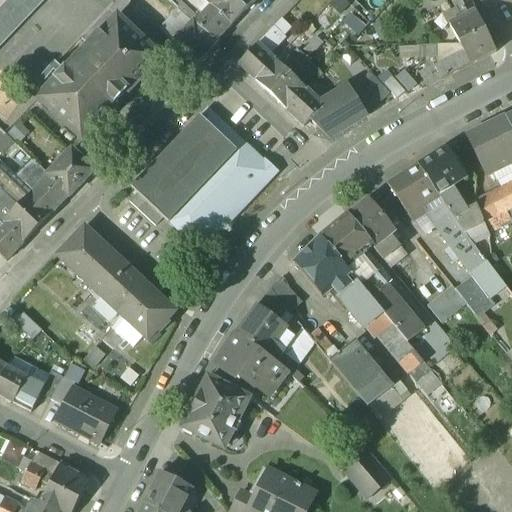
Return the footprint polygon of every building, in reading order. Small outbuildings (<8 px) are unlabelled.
[(8,0),(0,9),(0,50),(48,0),(8,0)] [(204,15),(188,0),(186,0),(178,8),(194,24),(195,25),(204,15)] [(246,11),(235,0),(218,0),(212,7),(231,26),(246,11)] [(256,0),(235,0),(246,11),(256,0)] [(334,0),(326,10),(357,38),(375,18),(355,0),(334,0)] [(468,0),(453,0),(452,1),(459,16),(457,17),(459,21),(475,12),(468,0)] [(231,26),(212,7),(204,15),(195,25),(215,43),(231,26)] [(459,21),(450,25),(460,45),(485,32),(475,12),(459,21)] [(118,16),(38,99),(83,142),(162,59),(118,16)] [(195,25),(194,24),(181,37),(180,36),(172,44),(173,45),(170,49),(192,70),(216,45),(195,25)] [(275,28),(259,45),(269,54),(285,38),(275,28)] [(485,32),(460,45),(464,54),(470,66),(496,53),(485,32)] [(269,54),(259,45),(238,66),(255,82),(276,61),(269,54)] [(299,51),(283,68),(292,76),(308,60),(299,51)] [(464,54),(443,65),(448,76),(470,66),(464,54)] [(308,60),(292,76),(301,85),(317,68),(308,60)] [(276,61),(255,82),(271,98),(292,76),(283,68),(276,61)] [(292,76),(271,98),(287,113),(308,92),(301,85),(292,76)] [(405,93),(392,78),(383,85),(396,100),(405,93)] [(347,89),(321,104),(324,107),(311,121),(330,140),(366,118),(347,89)] [(308,92),(287,113),(304,129),(311,121),(324,107),(321,104),(308,92)] [(201,118),(133,189),(169,224),(238,153),(232,148),(201,118)] [(511,135),(504,120),(467,138),(483,170),(485,170),(507,159),(511,156),(511,135)] [(252,152),(240,140),(232,148),(238,153),(244,160),(252,152)] [(32,161),(14,144),(10,149),(15,154),(12,158),(24,170),(32,161)] [(447,150),(419,168),(438,198),(453,189),(466,180),(447,150)] [(73,151),(48,176),(49,177),(69,197),(70,197),(94,172),(73,151)] [(252,152),(244,160),(238,153),(169,224),(201,254),(279,174),(265,161),(264,163),(252,152)] [(485,170),(489,178),(492,176),(496,184),(510,177),(508,175),(511,172),(511,169),(507,159),(485,170)] [(48,176),(32,161),(24,170),(41,186),(49,177),(48,176)] [(419,168),(388,187),(413,225),(425,217),(443,206),(438,198),(419,168)] [(41,186),(34,194),(54,213),(69,197),(49,177),(41,186)] [(27,200),(10,184),(2,193),(19,209),(27,200)] [(511,187),(475,206),(480,216),(483,224),(511,208),(511,187)] [(453,189),(438,198),(443,206),(451,218),(465,211),(453,189)] [(19,209),(2,193),(0,194),(0,208),(10,218),(19,209)] [(54,213),(34,194),(27,200),(19,209),(39,229),(54,213)] [(369,201),(348,218),(373,249),(385,263),(397,253),(401,249),(392,237),(396,234),(369,201)] [(425,217),(470,276),(487,264),(472,247),(451,218),(443,206),(425,217)] [(10,218),(0,208),(0,224),(2,226),(3,226),(10,218)] [(10,218),(3,226),(23,245),(39,229),(19,209),(10,218)] [(483,224),(480,216),(469,220),(465,211),(451,218),(472,247),(488,238),(483,224)] [(373,249),(348,218),(321,240),(345,270),(362,256),(363,256),(373,249)] [(23,245),(3,226),(2,226),(0,228),(0,254),(7,262),(23,245)] [(149,290),(84,228),(56,258),(57,260),(60,257),(90,286),(88,289),(90,291),(92,288),(123,317),(149,290)] [(321,240),(295,267),(322,300),(332,292),(351,277),(345,270),(321,240)] [(397,253),(385,263),(391,272),(404,261),(397,253)] [(388,287),(363,256),(362,256),(345,270),(351,277),(367,297),(371,301),(388,287)] [(506,289),(487,264),(470,276),(472,280),(489,302),(506,289)] [(367,297),(351,277),(332,292),(349,312),(367,297)] [(489,302),(472,280),(455,292),(466,306),(477,321),(484,316),(494,308),(489,302)] [(302,307),(281,282),(270,293),(290,317),(302,307)] [(425,333),(388,287),(371,301),(383,316),(408,347),(414,342),(425,333)] [(455,292),(453,289),(437,302),(451,318),(466,306),(455,292)] [(123,317),(121,319),(147,344),(157,334),(159,337),(169,326),(167,323),(175,315),(149,290),(123,317)] [(441,326),(451,318),(437,302),(428,309),(441,326)] [(285,334),(287,331),(257,308),(237,336),(276,365),(281,358),(294,341),(285,334)] [(408,347),(383,316),(368,328),(408,377),(415,371),(423,365),(412,351),(408,347)] [(484,316),(477,321),(490,338),(497,333),(484,316)] [(26,317),(19,323),(33,340),(40,334),(26,317)] [(276,365),(237,336),(216,368),(226,376),(228,373),(239,382),(241,380),(263,396),(270,387),(272,388),(284,370),(276,365)] [(414,342),(408,347),(412,351),(418,346),(414,342)] [(391,391),(353,345),(329,364),(367,410),(391,391)] [(297,369),(281,358),(276,365),(284,370),(288,373),(291,377),(297,369)] [(435,379),(423,365),(415,371),(427,386),(435,379)] [(27,380),(6,369),(0,380),(0,398),(14,405),(27,380)] [(40,397),(52,403),(64,380),(52,374),(44,389),(40,397)] [(44,389),(27,380),(14,405),(31,414),(40,397),(44,389)] [(64,380),(52,403),(65,410),(74,391),(77,387),(64,380)] [(249,401),(208,380),(189,417),(185,418),(181,427),(183,433),(191,438),(196,437),(222,451),(231,435),(235,437),(241,425),(237,423),(249,401)] [(117,414),(74,391),(65,410),(57,424),(100,447),(117,414)] [(60,466),(38,455),(33,464),(55,476),(60,466)] [(369,457),(347,476),(367,499),(388,480),(369,457)] [(32,464),(22,459),(16,470),(26,475),(32,464)] [(33,464),(32,464),(26,475),(40,482),(49,487),(55,476),(33,464)] [(90,482),(60,466),(55,476),(49,487),(79,502),(90,482)] [(296,488),(268,473),(254,500),(247,511),(294,511),(295,511),(295,504),(302,489),(297,486),(296,488)] [(193,491),(160,474),(143,507),(153,511),(180,511),(187,500),(188,501),(193,491)] [(40,482),(26,475),(21,486),(35,493),(40,482)] [(49,487),(40,482),(35,493),(31,501),(33,502),(32,502),(39,506),(49,487)] [(74,511),(79,502),(49,487),(39,506),(50,511),(74,511)] [(247,511),(254,500),(242,494),(232,511),(247,511)] [(31,501),(23,497),(18,507),(24,511),(27,511),(32,502),(33,502),(31,501)] [(24,511),(18,507),(5,500),(0,508),(0,511),(1,511),(24,511)] [(50,511),(39,506),(32,502),(27,511),(50,511)]
